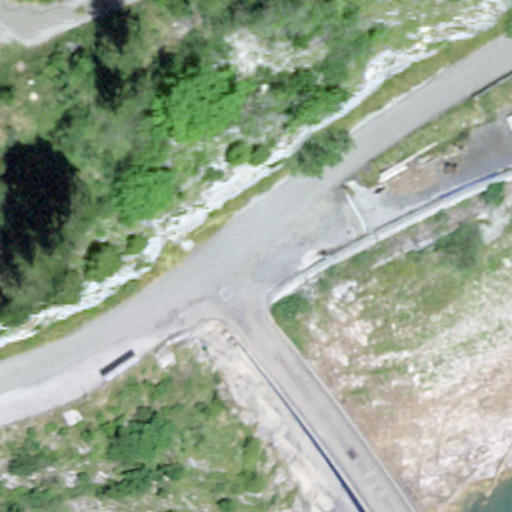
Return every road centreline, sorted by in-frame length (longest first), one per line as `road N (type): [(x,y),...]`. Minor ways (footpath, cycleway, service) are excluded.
road 1 (unclassified): [(511,55),(208,263),(97,330),(0,375)]
road 2 (track): [(308,190),(333,218),(363,214),(511,148)]
